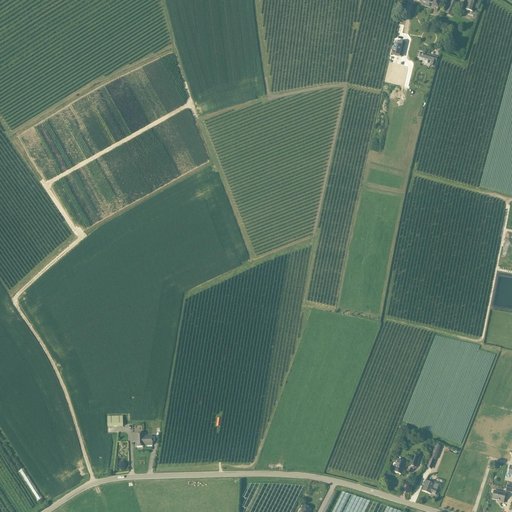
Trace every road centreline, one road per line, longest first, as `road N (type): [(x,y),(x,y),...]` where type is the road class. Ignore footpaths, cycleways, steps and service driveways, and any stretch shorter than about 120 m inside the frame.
road 1 (unclassified): [(46,511),(105,480),(219,474),(300,476),(432,511)]
road 2 (unknown): [(93,483),(55,369),(7,299)]
